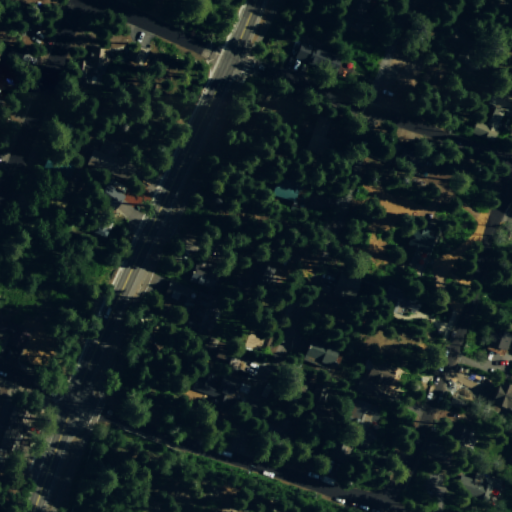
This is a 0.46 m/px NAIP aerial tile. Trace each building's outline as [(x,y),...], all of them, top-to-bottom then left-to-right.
[(6,26),(19,12),(31,24),(18,37),(6,26)] [(345,79),(351,60),(297,44),(292,62),(345,79)] [(129,45),(143,51),(137,65),(123,60),(129,45)] [(108,49),(103,75),(83,71),(82,76),(72,74),(74,58),(87,60),(89,46),(108,49)] [(7,49),(27,55),(22,72),(2,65),(7,49)] [(485,124),(474,120),(470,132),(492,140),(503,111),(509,114),(511,107),(511,100),(489,92),(485,104),(492,106),(485,124)] [(325,141),(331,131),(315,123),(305,144),(316,149),(321,139),(325,141)] [(82,165),(125,179),(131,163),(109,156),(112,147),(97,142),(94,151),(88,149),(82,165)] [(42,156),(64,159),(61,178),(40,175),(42,156)] [(268,196),(291,202),(296,185),(273,179),(268,196)] [(107,183),(122,197),(109,211),(94,197),(107,183)] [(90,234),(98,216),(106,220),(102,229),(106,231),(102,240),(90,234)] [(411,223),(397,261),(412,266),(418,250),(426,253),(434,231),(411,223)] [(216,264),(194,258),(188,281),(210,287),(216,264)] [(366,284),(334,276),(329,297),(361,305),(366,284)] [(180,307),(188,289),(168,281),(160,299),(180,307)] [(400,306),(414,312),(420,298),(385,284),(378,302),(384,304),(381,310),(396,316),(400,306)] [(179,327),(205,332),(210,308),(193,305),(191,315),(182,314),(179,327)] [(0,319),(6,322),(28,332),(19,351),(5,345),(11,332),(4,328),(0,335),(0,319)] [(507,334),(488,330),(483,351),(503,355),(507,334)] [(300,360),(329,368),(335,350),(306,341),(300,360)] [(363,382),(390,382),(389,363),(362,364),(363,382)] [(0,430),(13,397),(29,403),(24,417),(27,418),(17,443),(8,439),(0,460),(0,430)] [(378,409),(349,399),(334,445),(357,453),(368,420),(374,422),(378,409)] [(292,426),(267,415),(260,433),(285,443),(292,426)] [(457,476),(453,496),(486,501),(488,490),(496,492),(498,480),(473,475),(472,478),(457,476)]
